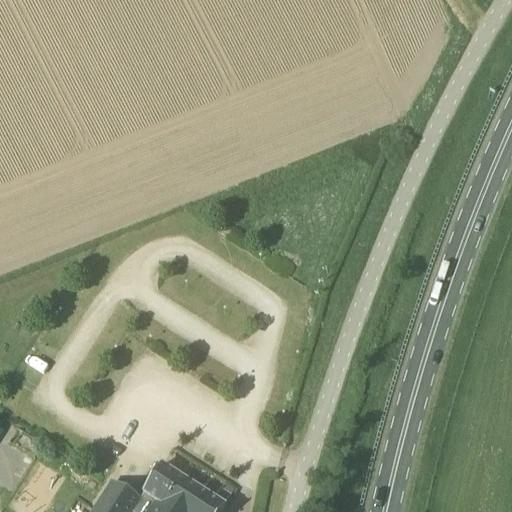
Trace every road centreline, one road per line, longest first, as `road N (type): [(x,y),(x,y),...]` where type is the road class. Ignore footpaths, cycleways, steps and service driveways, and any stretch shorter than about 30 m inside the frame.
road 1 (unclassified): [(503,0),(368,291),(292,511)]
road 2 (primary): [(386,511),(441,312),(511,131)]
road 3 (unknown): [(123,286),(156,246),(175,243),(276,305),(271,346),(259,367)]
road 4 (unknown): [(123,286),(259,367)]
